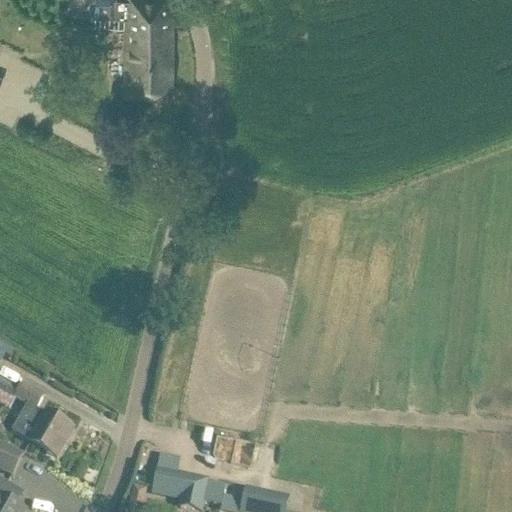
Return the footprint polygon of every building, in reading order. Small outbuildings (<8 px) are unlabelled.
[(128,19),(128,29),(172,30),(171,5),(170,0),(94,0),(94,18),(128,19)] [(172,30),(128,29),(125,97),(152,99),(153,87),(171,88),(173,43),(172,30)] [(11,432),(30,443),(39,448),(56,458),(65,443),(62,441),(69,428),(52,418),(52,419),(36,410),(44,397),(23,385),(20,391),(0,379),(0,364),(5,355),(10,359),(14,351),(0,343),(0,405),(9,410),(15,399),(26,406),(11,432)] [(253,460),(256,443),(238,440),(234,457),(253,460)] [(23,456),(0,444),(0,471),(11,477),(23,456)] [(157,472),(153,493),(182,500),(180,509),(195,511),(200,511),(207,482),(157,472)] [(0,485),(0,511),(24,511),(2,500),(7,490),(0,485)] [(285,511),(289,498),(262,492),(244,488),(239,511),(285,511)]
